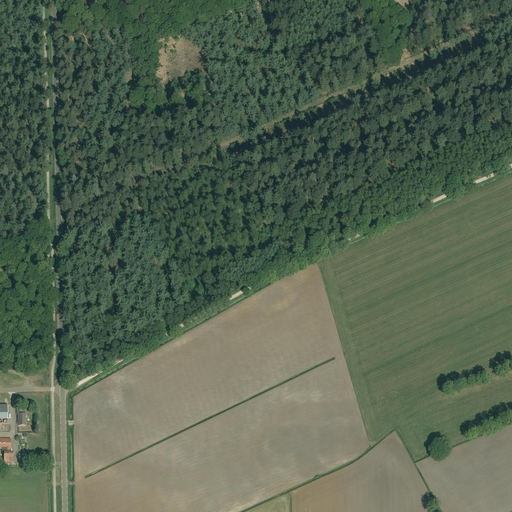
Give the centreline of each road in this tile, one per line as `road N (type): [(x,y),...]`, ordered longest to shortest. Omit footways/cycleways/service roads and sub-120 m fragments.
road 1 (track): [(511,165),(289,263),(62,389)]
road 2 (tertiary): [(62,389),(55,0)]
road 3 (track): [(138,39),(169,39),(262,0)]
road 4 (tertiary): [(64,511),(62,389)]
